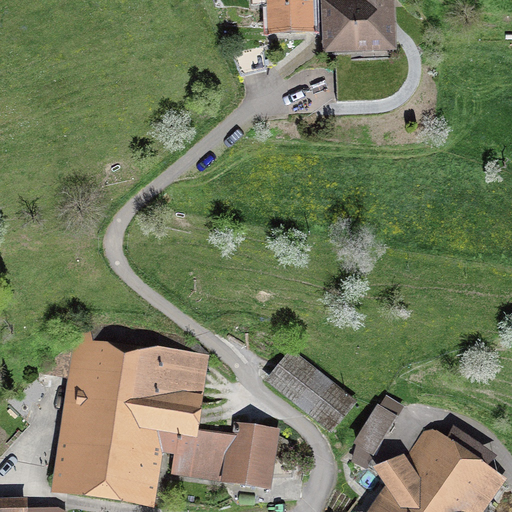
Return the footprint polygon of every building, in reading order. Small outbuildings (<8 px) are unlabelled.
[(322,26),(321,0),(274,0),(276,27),(322,26)] [(334,41),(384,39),(382,0),(345,0),(346,4),(333,4),(334,41)] [(371,68),(336,69),(337,101),(372,100),(371,68)] [(276,490),(284,427),(241,422),(240,436),(206,432),(215,352),(77,336),(59,489),(158,501),(164,452),(177,453),(174,478),(276,490)] [(348,408),(288,360),(272,379),(332,427),(348,408)] [(394,418),(378,408),(356,442),(372,452),(394,418)] [(482,511),(506,481),(436,432),(414,463),(409,453),(378,466),(393,494),(379,511),(482,511)]
